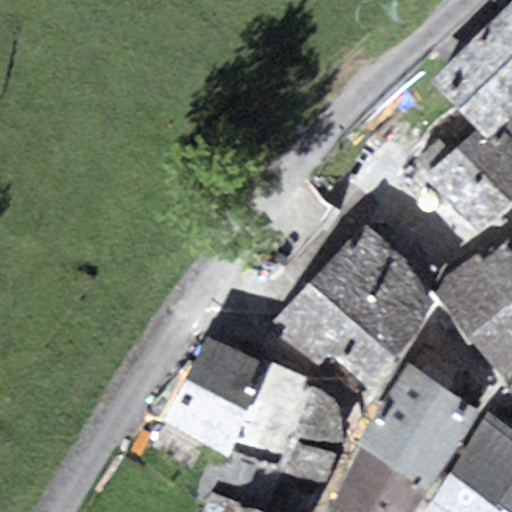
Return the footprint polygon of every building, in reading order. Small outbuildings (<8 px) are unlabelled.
[(511,6),(433,81),(480,131),(489,141),(511,119),(511,6)] [(511,119),(489,141),(480,131),(423,177),(477,237),(511,205),(511,119)] [(511,369),(511,239),(479,269),(470,259),(433,292),(507,375),(511,369)] [(353,246),(276,330),(374,386),(435,305),(353,246)] [(317,384),(208,335),(166,425),(278,473),(317,384)] [(413,364),(359,446),(365,449),(430,492),(484,410),(413,364)] [(511,511),(511,428),(491,412),(426,511),(511,511)] [(417,511),(430,492),(365,449),(332,511),(417,511)] [(207,511),(262,511),(217,491),(207,511)]
